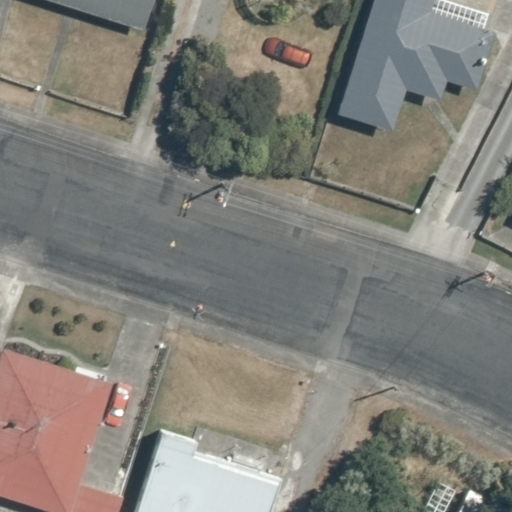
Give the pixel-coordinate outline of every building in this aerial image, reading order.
[(152,0),(50,0),(144,28),(152,0)] [(430,0),(371,0),(338,106),(392,123),(404,86),(440,97),(446,77),(472,86),(490,29),(428,10),(430,0)] [(110,382),(0,345),(0,493),(45,508),(43,511),(117,511),(124,493),(78,479),(110,382)] [(269,511),(281,475),(193,448),(196,439),(158,427),(131,511),(269,511)] [(511,511),(511,508),(442,472),(420,511),(511,511)]
